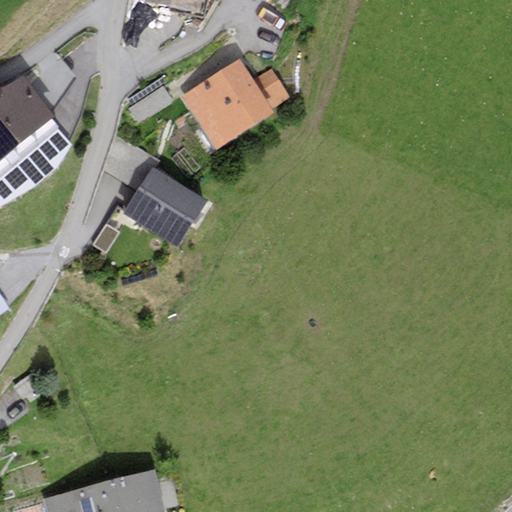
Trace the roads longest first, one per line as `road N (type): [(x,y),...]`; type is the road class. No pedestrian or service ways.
road 1 (residential): [(114,9),(111,87),(81,203),(0,356)]
road 2 (residential): [(114,9),(96,10),(0,72)]
